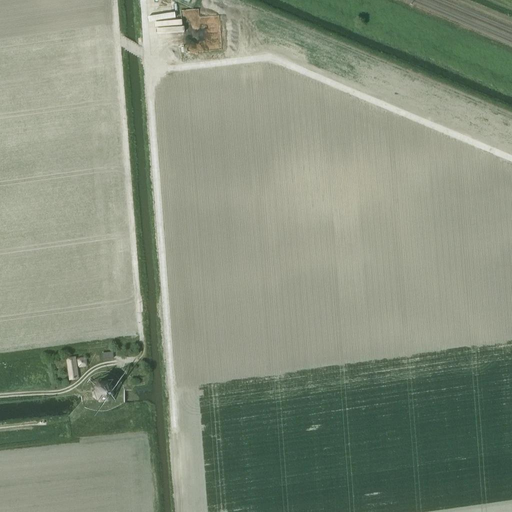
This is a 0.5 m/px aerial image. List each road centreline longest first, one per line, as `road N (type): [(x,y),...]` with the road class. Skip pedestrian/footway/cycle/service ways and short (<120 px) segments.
road 1 (track): [(182,511),(143,0)]
road 2 (track): [(114,0),(142,349),(61,391),(0,396)]
road 3 (track): [(511,159),(270,57),(149,70)]
